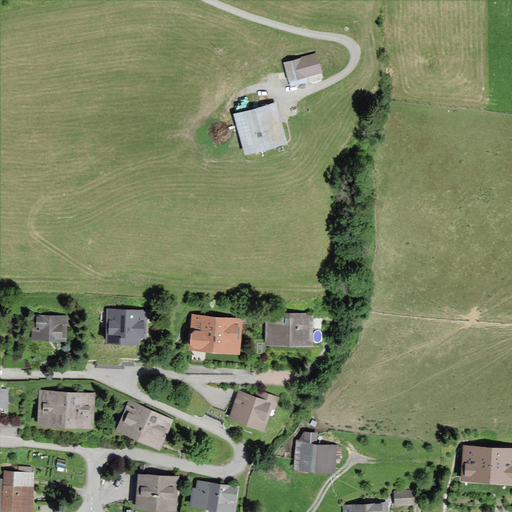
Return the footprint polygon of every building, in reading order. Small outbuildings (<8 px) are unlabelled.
[(285,62),(291,86),(324,78),(318,54),(285,62)] [(234,114),(246,153),(286,141),(274,102),(234,114)] [(150,339),(150,312),(108,311),(108,339),(150,339)] [(72,343),(73,314),(33,313),(32,342),(72,343)] [(250,323),(194,314),(188,348),(245,356),(250,323)] [(314,320),(265,319),(264,349),(314,349),(314,320)] [(98,393),(40,391),(39,423),(97,426),(98,393)] [(280,405),(238,393),(229,421),(271,434),(280,405)] [(174,425),(129,405),(119,427),(164,447),(174,425)] [(340,444),(294,443),(293,470),(339,472),(340,444)] [(511,448),(465,444),(462,477),(511,481),(511,448)] [(40,475),(0,473),(0,509),(38,511),(40,475)] [(178,511),(182,480),(136,474),(132,506),(177,511),(178,511)] [(240,511),(244,488),(197,482),(193,509),(216,511),(240,511)] [(411,489),(395,490),(395,504),(412,503),(411,489)] [(392,511),(391,498),(340,502),(340,511),(392,511)]
